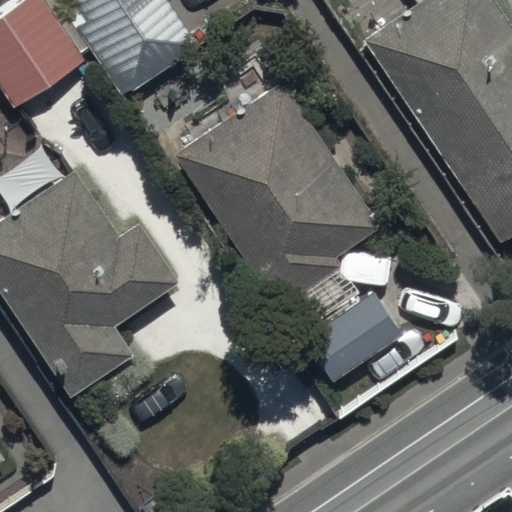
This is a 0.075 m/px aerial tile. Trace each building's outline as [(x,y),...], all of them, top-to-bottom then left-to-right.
[(49,0),(4,0),(0,3),(0,76),(15,98),(84,49),(49,0)] [(72,0),(65,5),(120,87),(197,35),(172,0),(72,0)] [(511,220),(511,16),(501,0),(369,0),(380,16),(363,28),(499,229),(511,220)] [(381,214),(281,70),(173,145),(279,298),(341,255),(335,246),(381,214)] [(76,157),(0,208),(0,280),(69,383),(131,341),(116,318),(178,276),(134,212),(120,221),(76,157)] [(304,330),(333,373),(401,327),(373,284),(304,330)]
